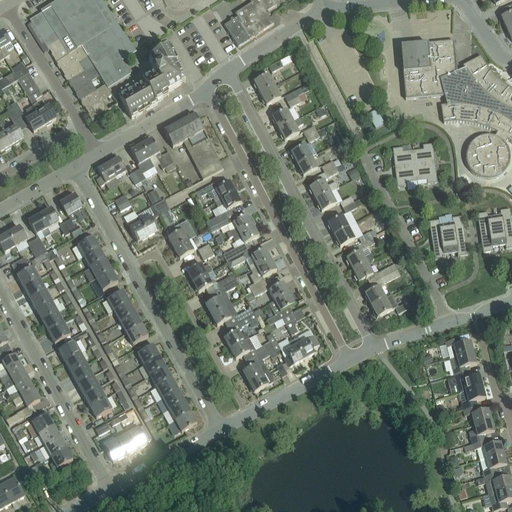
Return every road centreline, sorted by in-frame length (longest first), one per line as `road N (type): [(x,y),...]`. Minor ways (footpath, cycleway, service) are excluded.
road 1 (residential): [(373,346),(228,70)]
road 2 (residential): [(347,358),(205,95)]
road 3 (residential): [(111,491),(0,288)]
road 4 (residential): [(247,413),(156,255),(130,266)]
road 5 (residential): [(220,428),(130,266)]
road 6 (residential): [(450,322),(369,165)]
road 7 (residential): [(81,128),(3,6)]
road 8 (residential): [(322,9),(458,0)]
road 9 (unclassified): [(111,491),(220,428)]
road 10 (residential): [(99,152),(205,95)]
